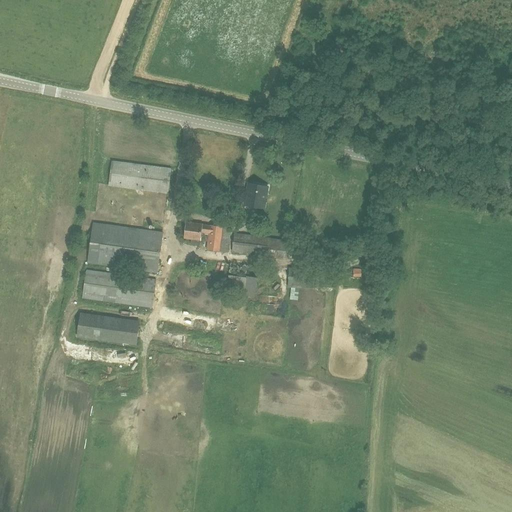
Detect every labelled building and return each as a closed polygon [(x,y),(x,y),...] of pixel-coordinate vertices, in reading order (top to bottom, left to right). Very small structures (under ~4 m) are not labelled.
[(168,192),(171,168),(112,161),(109,185),(168,192)] [(269,186),(249,183),(245,205),(265,208),(266,201),(267,201),(268,195),(267,195),(269,186)] [(133,224),(148,224),(148,212),(124,212),(124,219),(133,219),(133,224)] [(165,227),(168,217),(155,213),(152,223),(165,227)] [(209,241),(211,225),(203,224),(187,222),(185,238),(192,239),(191,244),(200,245),(201,240),(209,241)] [(157,272),(163,232),(93,223),(88,262),(157,272)] [(211,225),(209,241),(208,250),(228,252),(232,227),(211,225)] [(271,238),(235,234),(232,251),(268,255),(271,238)] [(229,274),(247,276),(249,259),(231,257),(229,274)] [(314,269),(289,268),(288,287),(313,288),(314,269)] [(152,307),(156,279),(87,270),(83,297),(152,307)] [(258,292),(257,279),(239,280),(240,292),(258,292)] [(220,306),(220,297),(213,297),(212,306),(220,306)] [(78,330),(134,335),(135,328),(139,329),(140,319),(80,313),(78,330)] [(77,332),(76,341),(137,346),(137,337),(77,332)]
